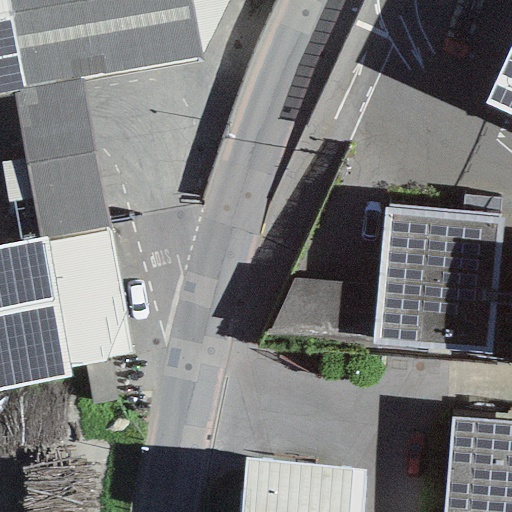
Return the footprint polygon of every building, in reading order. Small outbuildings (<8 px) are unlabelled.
[(0,0),(0,95),(12,93),(39,240),(0,246),(0,393),(70,383),(66,366),(131,355),(79,80),(201,58),(188,0),(0,0)] [(511,0),(497,0),(456,88),(511,114),(511,0)] [(501,220),(384,209),(377,287),(372,345),(489,356),(501,220)] [(377,287),(289,279),(267,334),(372,345),(377,287)] [(511,511),(511,423),(451,418),(443,511),(511,511)] [(362,511),(366,471),(244,460),(239,511),(362,511)]
